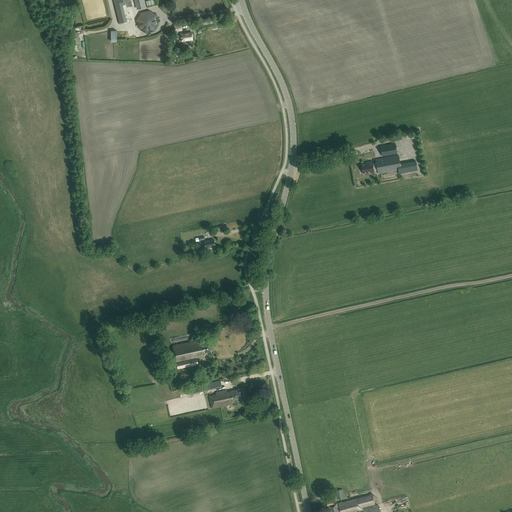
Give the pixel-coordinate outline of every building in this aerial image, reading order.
[(129,0),(134,0),(137,10),(147,7),(144,0),(113,0),(120,24),(127,22),(123,6),(126,5),(125,1),(129,0)] [(138,27),(146,32),(154,30),(159,22),(157,14),(149,10),(141,12),(137,18),(138,27)] [(182,41),(193,39),(192,32),(181,34),(182,41)] [(383,156),(397,154),(396,144),(381,146),(383,156)] [(399,174),(418,171),(416,161),(401,164),(399,156),(376,160),(377,163),(373,164),(373,162),(366,163),(366,164),(362,165),(363,174),(371,172),(371,173),(375,173),(374,171),(378,170),(379,173),(398,170),(399,174)] [(206,248),(215,246),(214,240),(205,241),(206,248)] [(196,356),(212,353),(209,341),(203,342),(202,340),(173,346),(178,368),(198,364),(196,356)] [(220,387),(218,380),(188,387),(190,394),(220,387)] [(245,400),(245,399),(243,388),(242,388),(236,390),(227,392),(227,390),(216,392),(217,394),(209,396),(212,408),(234,404),(233,402),(239,400),(239,401),(245,399),(245,400)] [(379,511),(378,505),(375,505),(363,508),(375,505),(372,494),(334,504),(333,499),(326,501),(328,506),(329,505),(330,511),(355,511),(358,510),(359,511),(363,510),(363,511),(379,511)]
